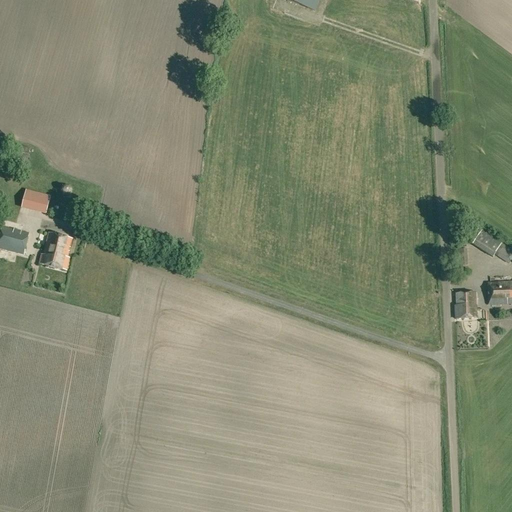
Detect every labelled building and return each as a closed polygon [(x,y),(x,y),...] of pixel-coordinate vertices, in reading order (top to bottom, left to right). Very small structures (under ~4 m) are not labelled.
[(285,0),(315,11),(319,0),(285,0)] [(28,161),(31,148),(15,145),(12,158),(28,161)] [(28,192),(24,207),(41,212),(45,196),(28,192)] [(0,248),(25,255),(30,234),(3,227),(0,238),(0,248)] [(501,244),(481,230),(472,246),(492,259),(501,244)] [(72,239),(49,233),(44,255),(42,255),(40,264),(67,271),(70,258),(68,258),(69,251),(68,251),(69,247),(70,248),(72,239)] [(511,259),(511,249),(502,243),(501,244),(495,255),(509,265),(511,259)] [(488,305),(511,304),(511,282),(487,283),(488,305)] [(456,320),(477,319),(476,298),(475,298),(474,293),(457,294),(457,306),(455,306),(456,320)] [(503,319),(492,319),(492,345),(503,345),(503,319)]
